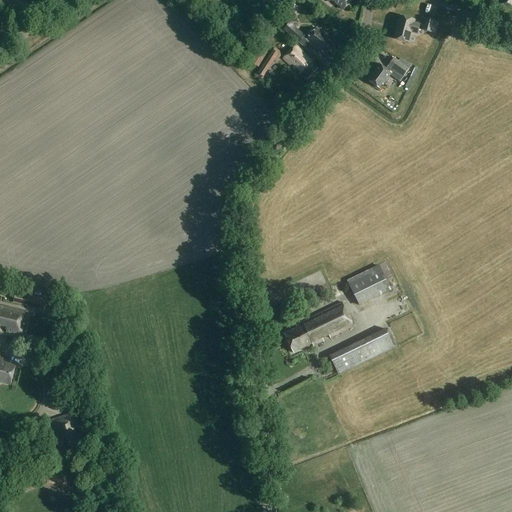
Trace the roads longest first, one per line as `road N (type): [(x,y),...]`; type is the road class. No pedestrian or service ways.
road 1 (tertiary): [(267,511),(240,220),(273,148),(357,44),(369,0)]
road 2 (unclassified): [(0,459),(45,400),(36,368),(0,344)]
